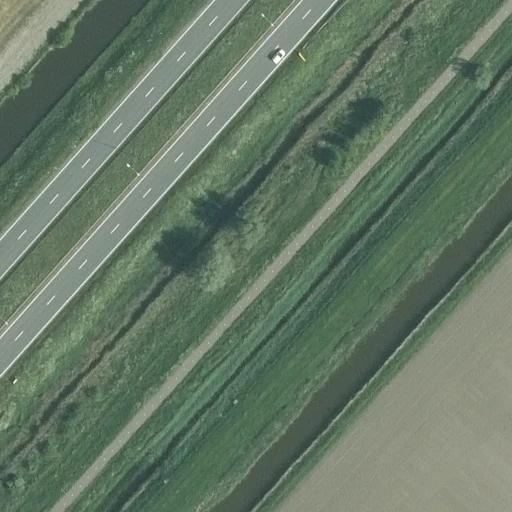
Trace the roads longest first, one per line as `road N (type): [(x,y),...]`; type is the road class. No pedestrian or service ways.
road 1 (trunk): [(0,357),(319,0)]
road 2 (trunk): [(226,0),(0,253)]
